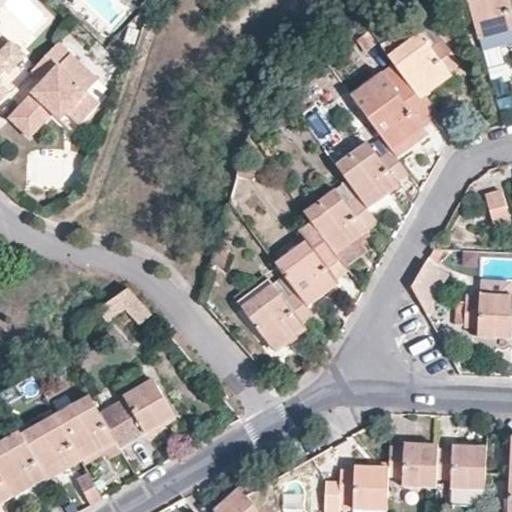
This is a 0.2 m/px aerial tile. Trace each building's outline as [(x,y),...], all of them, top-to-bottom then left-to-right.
[(511,0),(466,0),(478,39),(511,29),(511,0)] [(413,24),(381,47),(395,65),(420,100),(451,74),(449,71),(459,64),(432,25),(420,34),(413,24)] [(0,104),(9,96),(0,86),(0,77),(5,72),(8,75),(24,58),(9,44),(0,54),(0,104)] [(97,82),(57,44),(31,72),(44,84),(47,88),(37,99),(33,95),(19,110),(39,129),(52,115),(59,122),(66,115),(79,126),(98,106),(85,94),(97,82)] [(395,65),(352,97),(391,151),(424,128),(423,127),(420,124),(432,116),(420,100),(395,65)] [(507,66),(487,68),(489,84),(508,82),(507,66)] [(44,84),(33,95),(37,99),(47,88),(44,84)] [(291,92),(284,97),(298,115),(304,110),(291,92)] [(39,129),(19,110),(9,121),(28,140),(39,129)] [(66,115),(59,122),(72,134),(79,126),(66,115)] [(424,128),(391,151),(396,157),(427,134),(424,128)] [(247,137),(244,148),(252,153),(256,149),(247,137)] [(409,174),(396,157),(391,151),(380,159),(369,143),(336,167),(348,182),(367,209),(398,187),(396,183),(409,174)] [(367,209),(348,182),(304,213),(312,224),(338,259),(361,242),(369,235),(366,232),(378,224),(367,209)] [(500,193),(485,197),(493,226),(508,220),(500,193)] [(344,267),(338,259),(312,224),(301,231),(307,240),(274,263),(284,276),(306,305),(338,283),(336,279),(347,271),(344,267)] [(213,264),(225,267),(232,244),(220,241),(213,264)] [(367,250),(361,242),(338,259),(344,267),(367,250)] [(448,273),(427,260),(416,277),(412,285),(426,312),(448,273)] [(313,315),(306,305),(284,276),(241,307),(273,350),(305,326),(302,323),(313,315)] [(482,294),(509,295),(509,282),(482,281),(482,294)] [(138,328),(152,317),(131,288),(99,310),(109,324),(126,311),(138,328)] [(466,298),(464,328),(479,329),(479,336),(511,338),(511,325),(511,295),(480,295),(480,299),(466,298)] [(120,448),(174,417),(152,379),(123,396),(125,399),(124,399),(100,414),(116,441),(120,448)] [(89,395),(54,415),(80,460),(116,441),(89,395)] [(21,435),(54,415),(51,409),(17,428),(19,432),(21,435)] [(54,415),(21,435),(45,477),(47,479),(80,460),(54,415)] [(17,428),(15,424),(0,433),(0,443),(19,432),(17,428)] [(21,435),(19,432),(0,443),(0,476),(11,496),(14,494),(45,477),(21,435)] [(120,448),(116,441),(80,460),(83,465),(104,452),(106,459),(121,450),(120,448)] [(405,447),(389,447),(388,467),(388,475),(403,475),(402,486),(436,488),(437,478),(438,448),(438,444),(405,442),(405,447)] [(485,474),(486,445),(453,444),(453,449),(438,448),(437,478),(451,479),(451,488),(484,490),(485,474)] [(386,511),(388,475),(388,467),(355,465),(355,469),(340,468),(340,482),(326,481),(324,511),(339,511),(340,508),(354,509),(386,511)] [(92,505),(102,497),(87,473),(77,478),(92,505)] [(0,476),(0,501),(11,496),(0,476)] [(47,479),(45,477),(14,494),(21,507),(52,489),(47,479)] [(261,511),(246,494),(240,487),(215,509),(218,511),(217,511),(261,511)]
